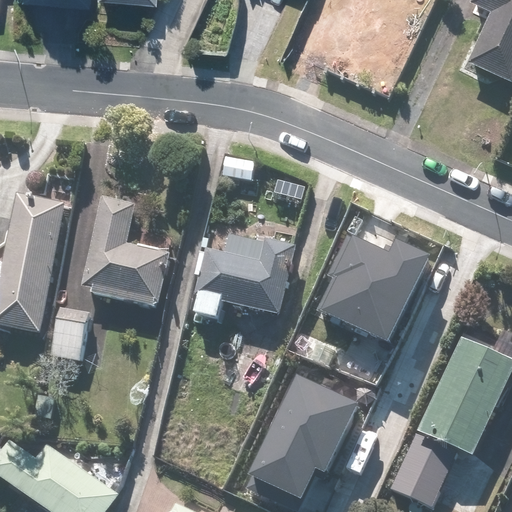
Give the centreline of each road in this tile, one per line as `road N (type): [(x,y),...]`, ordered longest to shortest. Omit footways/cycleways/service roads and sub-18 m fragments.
road 1 (residential): [(0,84),(254,112),(511,227)]
road 2 (unknown): [(106,511),(173,98)]
